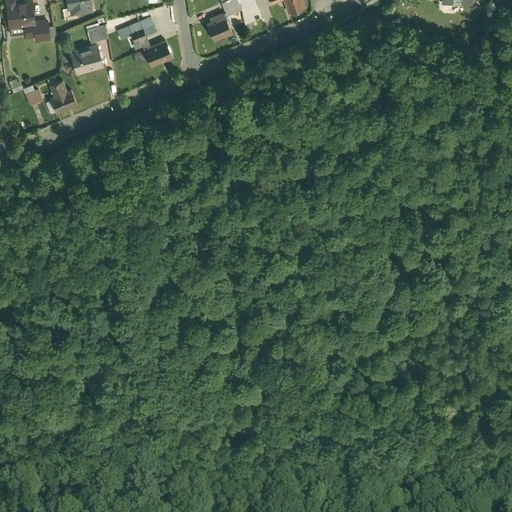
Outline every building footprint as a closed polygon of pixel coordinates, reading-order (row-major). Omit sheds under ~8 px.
[(15,0),(5,0),(8,28),(24,26),(35,25),(35,22),(32,0),(25,0),(16,1),(15,0)] [(65,0),(67,8),(70,8),(71,15),(92,12),(91,6),(93,5),(92,0),(65,0)] [(236,0),(228,0),(223,2),(219,4),(223,12),(225,17),(241,11),(236,0)] [(236,0),(241,11),(244,26),(261,19),(253,0),(236,0)] [(306,8),(302,0),(267,0),(270,7),(283,3),(288,15),(306,8)] [(205,24),(212,43),(232,35),(225,17),(223,12),(208,18),(209,22),(205,24)] [(110,19),(111,25),(125,23),(124,17),(110,19)] [(48,21),(35,22),(35,25),(24,26),(25,39),(49,37),(48,21)] [(139,22),(127,27),(130,34),(142,29),(139,22)] [(86,30),(91,46),(97,45),(96,41),(106,38),(105,24),(86,30)] [(143,50),(150,47),(144,33),(131,39),(133,43),(131,44),(134,51),(142,47),(143,50)] [(147,60),(151,68),(172,59),(164,41),(150,47),(143,50),(147,60)] [(76,76),(104,68),(97,45),(91,46),(79,50),(78,48),(68,51),(76,76)] [(135,66),(147,60),(143,50),(131,55),(135,66)] [(55,114),(76,105),(70,89),(66,90),(62,79),(48,85),(52,96),(49,98),(55,114)] [(22,90),(19,82),(16,83),(15,80),(9,82),(11,85),(8,86),(12,94),(22,90)] [(29,106),(42,101),(37,89),(33,91),(31,86),(22,90),(29,106)]
